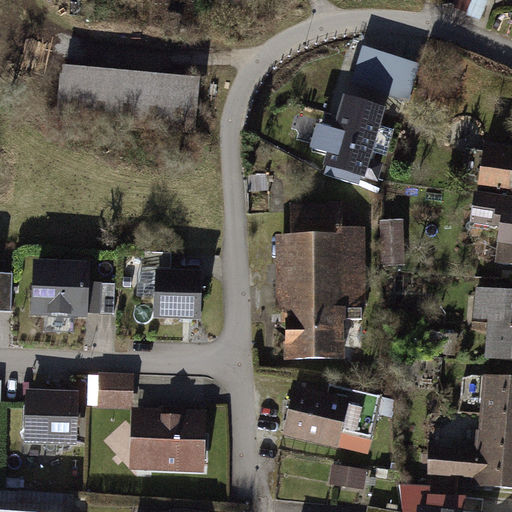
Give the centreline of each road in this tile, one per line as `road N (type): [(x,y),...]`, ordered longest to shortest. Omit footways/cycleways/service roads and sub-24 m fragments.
road 1 (residential): [(511,52),(433,18),(333,19),(292,34),(243,77),(234,120),(243,363)]
road 2 (residential): [(243,363),(0,365)]
road 3 (residential): [(243,363),(253,488)]
